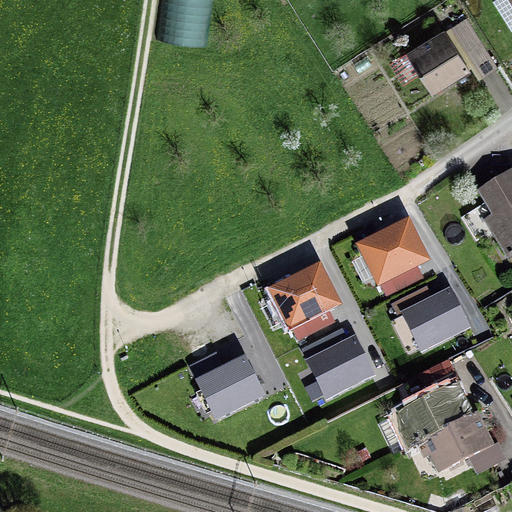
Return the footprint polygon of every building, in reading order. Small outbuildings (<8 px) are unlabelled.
[(465,77),(436,32),(403,53),(432,98),(465,77)] [(511,172),(468,199),(505,261),(511,256),(511,172)] [(409,225),(364,248),(388,296),(433,273),(419,245),(409,225)] [(274,291),(297,341),(345,319),(330,288),(321,270),(274,291)] [(449,297),(407,318),(424,351),(466,331),(458,315),(449,297)] [(302,350),(328,399),(372,376),(364,361),(348,327),(302,350)] [(218,420),(262,397),(255,383),(244,362),(200,385),(218,420)] [(477,418),(462,426),(452,407),(443,392),(401,415),(419,449),(427,445),(442,473),(492,446),(485,432),(477,418)]
